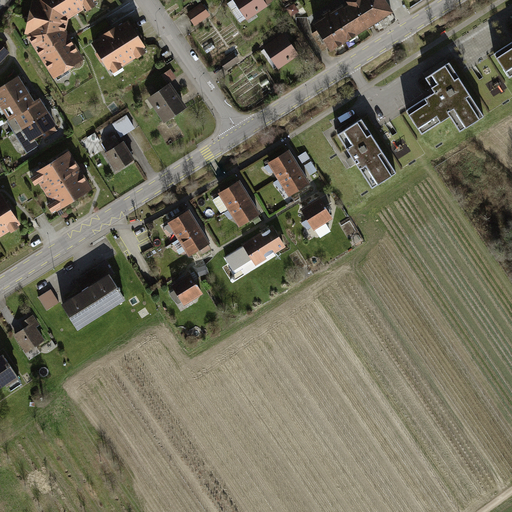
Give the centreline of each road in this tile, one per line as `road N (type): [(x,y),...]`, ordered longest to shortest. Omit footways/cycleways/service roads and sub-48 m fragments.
road 1 (tertiary): [(0,284),(241,133)]
road 2 (tertiary): [(241,133),(453,0)]
road 3 (residential): [(150,0),(241,133)]
